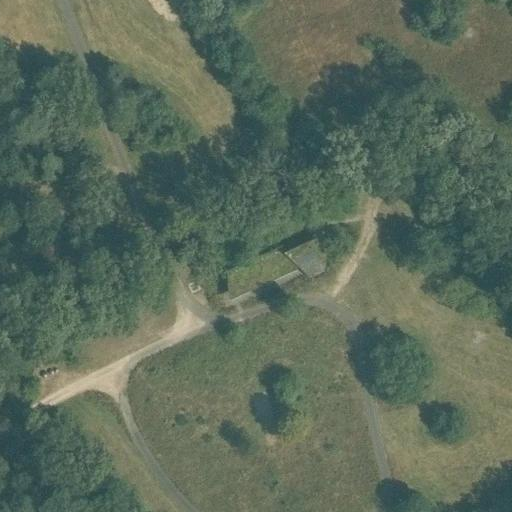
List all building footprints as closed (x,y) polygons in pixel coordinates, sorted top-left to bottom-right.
[(171,44),(184,65),(199,56),(187,35),(171,44)] [(282,248),(226,274),(228,304),(298,272),(310,281),(325,274),(326,237),(287,254),(282,248)] [(408,274),(397,286),(410,298),(421,285),(408,274)] [(459,320),(439,304),(434,311),(419,299),(411,308),(430,323),(436,316),(452,329),(459,320)] [(153,308),(136,320),(144,332),(161,321),(153,308)] [(460,327),(455,343),(473,349),(478,333),(460,327)] [(511,344),(507,341),(500,351),(511,359),(511,344)] [(90,359),(112,358),(111,344),(89,345),(90,359)]
